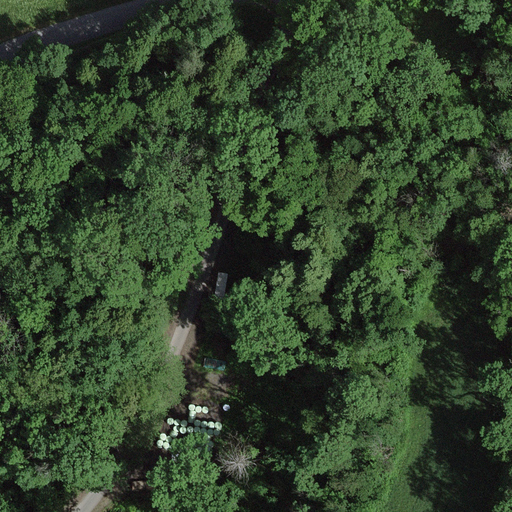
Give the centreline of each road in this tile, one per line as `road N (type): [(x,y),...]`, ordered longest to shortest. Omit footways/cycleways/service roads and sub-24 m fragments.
road 1 (track): [(291,0),(209,259),(155,394),(82,511)]
road 2 (unclassified): [(0,55),(180,0)]
